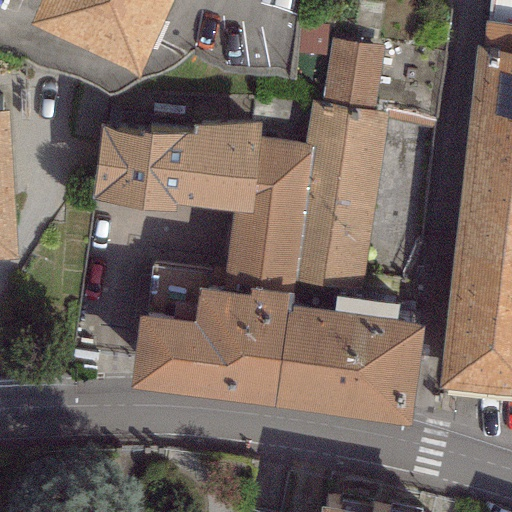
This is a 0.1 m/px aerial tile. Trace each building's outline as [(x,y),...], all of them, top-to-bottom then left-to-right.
[(66,0),(133,31),(147,0),(66,0)] [(511,0),(488,0),(487,19),(511,22),(511,0)] [(511,375),(511,42),(478,39),(442,368),(511,375)] [(434,116),(442,51),(378,43),(369,105),(434,116)] [(104,117),(109,89),(82,79),(68,131),(101,139),(104,117)] [(0,227),(9,227),(1,95),(0,95),(0,227)] [(309,144),(314,106),(256,99),(254,116),(252,136),(309,144)] [(193,124),(104,117),(101,139),(96,181),(169,189),(170,184),(247,192),(254,116),(195,116),(193,124)] [(200,311),(204,278),(205,268),(150,261),(145,303),(200,311)] [(200,311),(145,303),(138,357),(137,361),(402,395),(412,312),(287,296),(290,278),(252,273),(250,284),(204,278),(200,311)] [(421,511),(327,493),(322,511),(421,511)]
